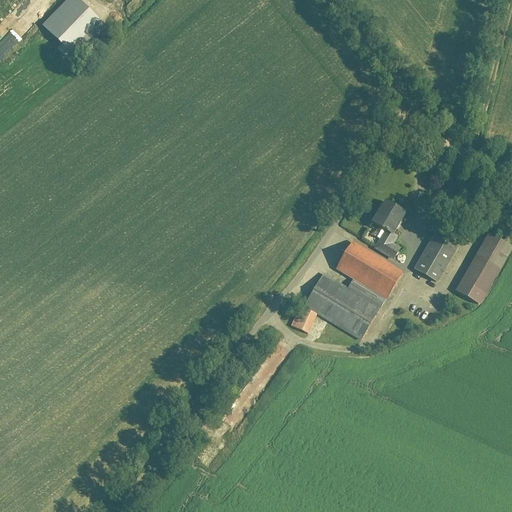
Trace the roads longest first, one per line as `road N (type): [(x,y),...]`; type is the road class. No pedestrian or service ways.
road 1 (unclassified): [(411,100),(377,136),(318,240),(121,511)]
road 2 (unclassified): [(333,0),(411,100)]
